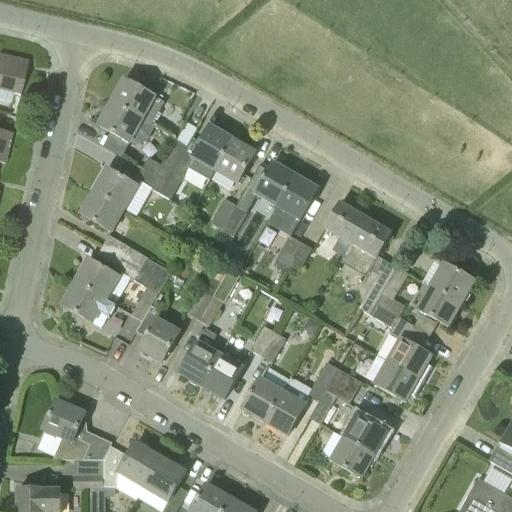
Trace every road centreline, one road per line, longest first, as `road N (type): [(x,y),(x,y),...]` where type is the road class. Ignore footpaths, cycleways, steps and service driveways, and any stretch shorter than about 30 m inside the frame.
road 1 (residential): [(511,261),(191,71),(77,35)]
road 2 (residential): [(333,511),(106,377),(11,342)]
road 3 (residential): [(11,342),(77,35)]
road 4 (residential): [(390,511),(511,302)]
